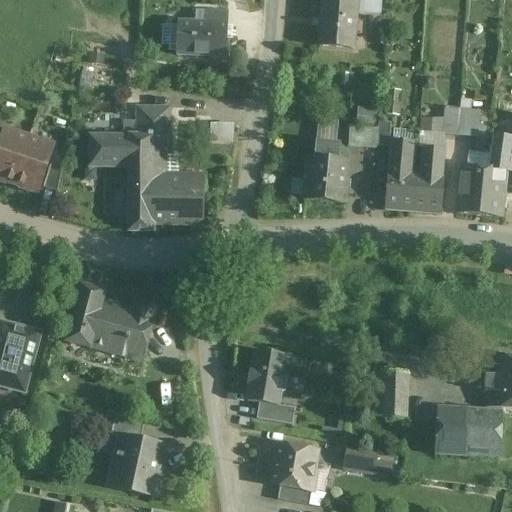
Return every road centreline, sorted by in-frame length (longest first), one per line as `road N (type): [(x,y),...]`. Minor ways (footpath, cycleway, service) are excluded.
road 1 (tertiary): [(231,246),(365,238),(511,245)]
road 2 (unclassified): [(229,511),(199,249)]
road 3 (unclassified): [(275,0),(231,246)]
road 4 (tertiary): [(0,216),(77,243),(143,254),(199,249)]
